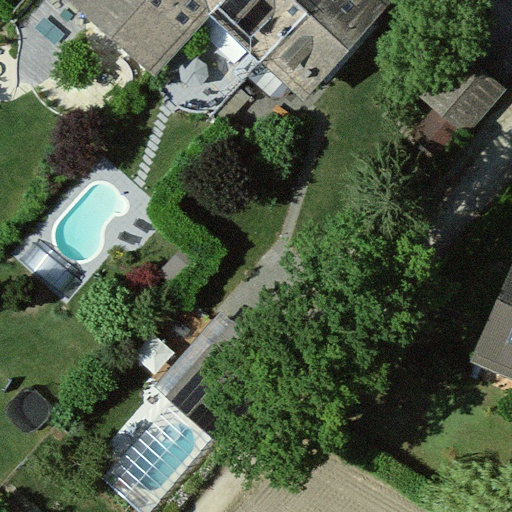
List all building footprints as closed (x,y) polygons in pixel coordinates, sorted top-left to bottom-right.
[(61,0),(149,75),(204,11),(212,0),(61,0)] [(212,0),(204,11),(260,60),(306,8),(297,0),(212,0)] [(389,0),(297,0),(306,8),(260,60),(305,99),(389,0)] [(507,88),(460,47),(419,93),(465,135),(507,88)] [(511,260),(471,358),(511,375),(511,260)] [(290,372),(230,319),(162,395),(222,449),(290,372)]
